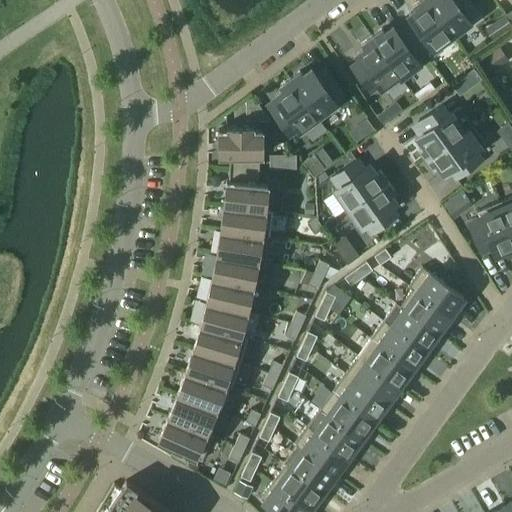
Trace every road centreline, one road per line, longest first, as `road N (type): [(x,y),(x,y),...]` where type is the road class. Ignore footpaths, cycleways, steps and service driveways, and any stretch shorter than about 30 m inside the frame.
road 1 (residential): [(64,418),(118,269),(137,118)]
road 2 (residential): [(368,511),(502,315)]
road 3 (residential): [(502,315),(377,119)]
road 4 (residential): [(137,118),(178,105),(324,0)]
road 5 (residential): [(100,439),(232,511)]
road 6 (residential): [(511,448),(391,511)]
road 7 (residential): [(137,118),(102,0)]
